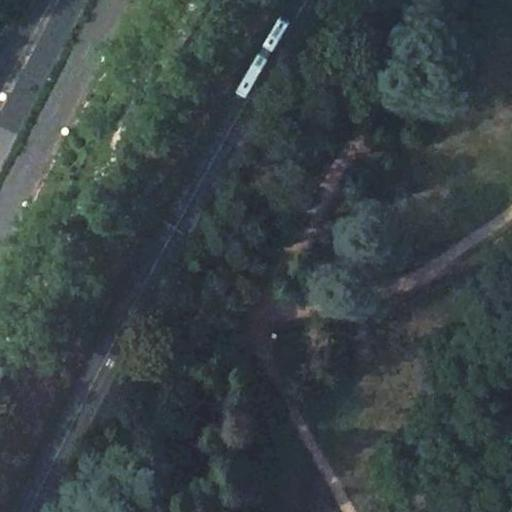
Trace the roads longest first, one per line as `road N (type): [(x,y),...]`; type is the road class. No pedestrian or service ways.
road 1 (primary): [(0,217),(109,0)]
road 2 (primary): [(72,0),(0,134)]
